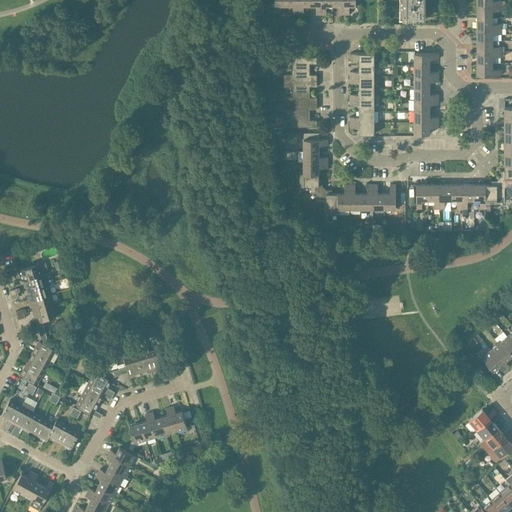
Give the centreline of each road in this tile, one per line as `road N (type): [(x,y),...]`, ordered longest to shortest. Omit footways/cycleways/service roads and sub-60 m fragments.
road 1 (residential): [(443,41),(433,34),(348,34),(338,46),(338,139),(358,154),(466,153),(473,146),(474,87)]
road 2 (residential): [(77,477),(118,404),(191,388)]
